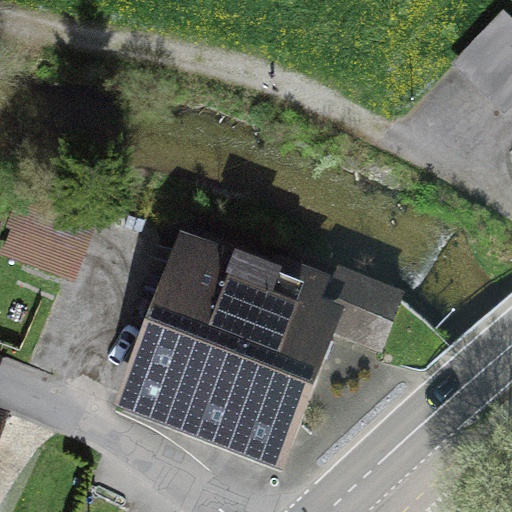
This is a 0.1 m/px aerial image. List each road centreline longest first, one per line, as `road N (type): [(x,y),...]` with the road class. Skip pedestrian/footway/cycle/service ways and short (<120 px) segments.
road 1 (track): [(0,15),(186,53),(287,85),(401,145)]
road 2 (unclassified): [(226,511),(114,435),(0,388)]
road 3 (secondary): [(511,345),(326,511)]
